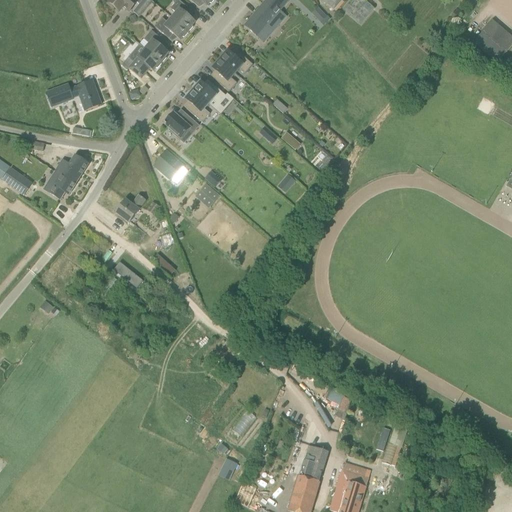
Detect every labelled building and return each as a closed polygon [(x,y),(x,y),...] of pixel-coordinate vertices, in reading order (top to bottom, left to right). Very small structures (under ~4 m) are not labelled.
[(139,5),(143,0),(107,0),(107,1),(108,3),(107,4),(113,8),(114,7),(119,12),(123,8),(129,12),(137,3),(139,5)] [(150,0),(143,0),(133,13),(139,18),(153,2),(150,0)] [(194,14),(178,0),(170,9),(176,14),(172,19),(189,33),(193,28),(192,26),(195,23),(190,19),(194,14)] [(285,0),(267,0),(245,27),(263,43),(286,17),(280,12),(288,2),(285,0)] [(321,0),(334,10),(342,0),(321,0)] [(362,24),(374,7),(364,0),(354,0),(346,12),(362,24)] [(344,3),(342,1),(334,10),(336,12),(344,3)] [(327,17),(323,13),(316,19),(320,23),(327,17)] [(138,22),(135,15),(129,18),(132,25),(138,22)] [(189,33),(172,19),(168,24),(162,19),(154,27),(171,41),(175,36),(180,41),(182,38),(184,38),(189,33)] [(511,37),(492,21),(482,33),(506,53),(511,46),(511,37)] [(150,45),(145,50),(162,64),(166,59),(166,57),(168,54),(163,50),(167,45),(151,31),(144,40),(150,45)] [(145,50),(140,45),(128,59),(134,63),(129,68),(140,77),(148,67),(153,72),(156,69),(158,69),(162,64),(145,50)] [(219,60),(235,74),(239,69),(245,74),(253,65),(237,51),(232,56),(227,52),(225,54),(224,53),(219,60)] [(231,79),(235,74),(219,60),(213,66),(215,67),(212,69),(217,74),(213,79),(229,92),(237,84),(231,79)] [(76,88),(73,89),(76,97),(79,96),(85,112),(101,106),(92,82),(76,88)] [(192,90),(208,105),(212,100),(218,105),(226,96),(210,82),(206,87),(201,83),(198,85),(197,84),(192,90)] [(76,97),(73,89),(70,90),(68,85),(46,93),(52,107),(73,100),(73,99),(76,97)] [(140,93),(143,96),(148,90),(144,87),(140,93)] [(140,97),(138,90),(129,93),(131,100),(140,97)] [(204,109),(208,105),(192,90),(187,96),(188,97),(186,100),(191,104),(186,109),(202,123),(210,114),(204,109)] [(166,123),(164,125),(181,140),(190,129),(194,132),(199,127),(183,113),(179,118),(174,113),(170,117),(169,116),(164,122),(166,123)] [(74,129),(73,134),(88,138),(90,132),(74,129)] [(281,140),(295,151),(300,145),(286,133),(281,140)] [(272,134),(266,140),(272,146),(278,139),(272,134)] [(29,142),(28,149),(43,152),(44,145),(29,142)] [(155,167),(171,181),(182,167),(167,154),(155,167)] [(55,172),(75,185),(89,165),(75,156),(69,165),(63,160),(55,172)] [(10,168),(0,161),(0,180),(1,181),(10,168)] [(18,193),(27,180),(12,169),(2,182),(18,193)] [(60,201),(65,193),(69,196),(75,185),(55,172),(48,183),(54,186),(49,194),(60,201)] [(221,181),(211,173),(205,180),(215,189),(221,181)] [(287,194),(296,181),(287,175),(278,188),(287,194)] [(219,198),(204,186),(196,196),(210,208),(219,198)] [(146,201),(138,196),(131,205),(125,201),(116,214),(129,224),(139,211),(146,201)] [(147,212),(155,217),(161,208),(154,203),(147,212)] [(179,218),(175,214),(170,220),(175,224),(179,218)] [(157,256),(153,260),(171,276),(175,271),(157,256)] [(121,265),(115,272),(137,290),(143,283),(143,282),(120,263),(119,264),(121,265)] [(46,303),(41,311),(47,316),(53,309),(46,303)] [(179,346),(188,352),(192,346),(183,340),(179,346)] [(326,402),(339,405),(337,411),(347,413),(351,400),(342,397),(344,392),(330,388),(326,402)] [(401,448),(388,444),(382,463),(395,467),(401,448)] [(287,511),(309,511),(327,455),(313,450),(310,458),(306,457),(305,461),(302,461),(287,511)] [(345,464),(330,511),(335,511),(359,511),(366,488),(371,471),(345,464)]
